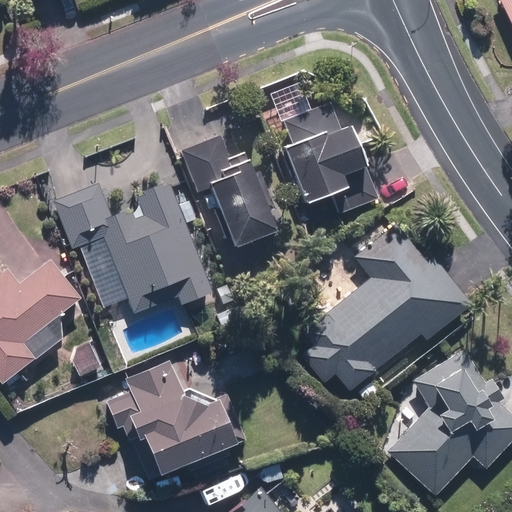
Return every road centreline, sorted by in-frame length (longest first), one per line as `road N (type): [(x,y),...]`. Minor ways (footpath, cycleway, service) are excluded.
road 1 (tertiary): [(400,0),(460,130),(511,209)]
road 2 (tertiary): [(369,0),(162,52)]
road 3 (tertiary): [(0,116),(162,52)]
